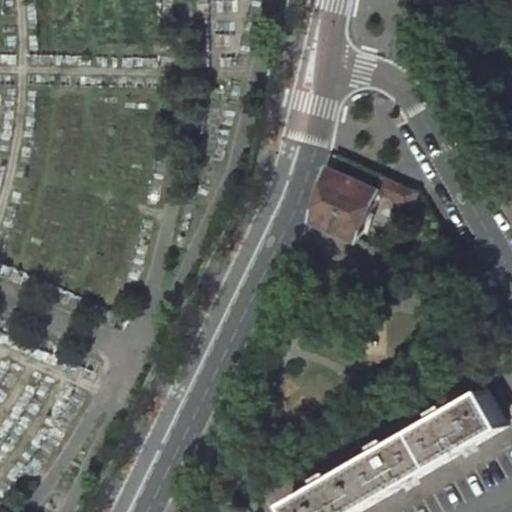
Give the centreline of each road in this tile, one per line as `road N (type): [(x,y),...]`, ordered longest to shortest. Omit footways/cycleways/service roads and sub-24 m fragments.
road 1 (residential): [(329,63),(296,207),(147,511)]
road 2 (residential): [(329,63),(384,77),(411,95),(511,276)]
